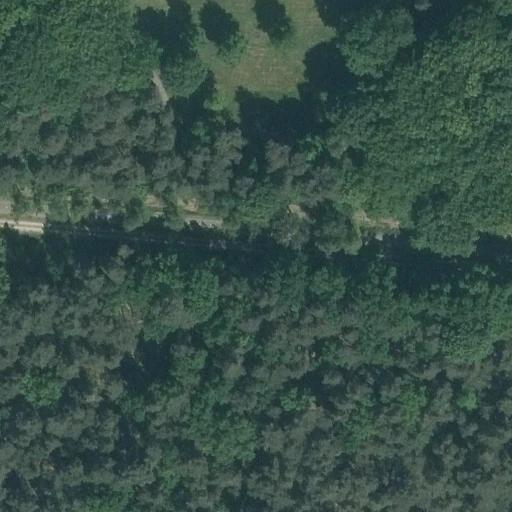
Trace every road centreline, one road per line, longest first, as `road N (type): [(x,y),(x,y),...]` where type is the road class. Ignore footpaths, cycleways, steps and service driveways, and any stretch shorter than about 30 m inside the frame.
road 1 (track): [(0,226),(511,269)]
road 2 (track): [(195,223),(221,328),(214,437),(236,511)]
